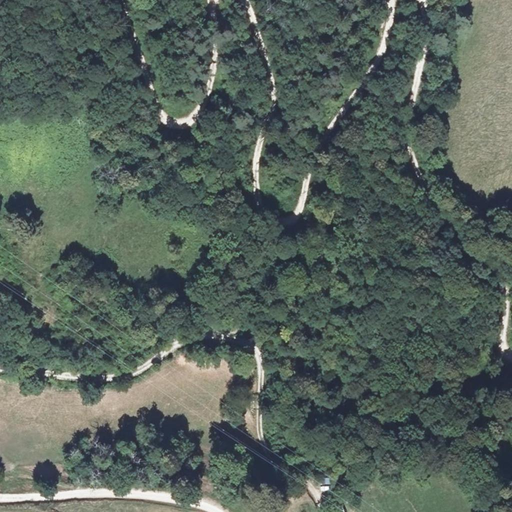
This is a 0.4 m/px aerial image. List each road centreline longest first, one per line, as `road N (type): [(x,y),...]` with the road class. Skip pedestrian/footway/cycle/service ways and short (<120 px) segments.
road 1 (track): [(241,0),(276,76),(254,177),(265,218),(283,223),(298,210),(316,147),(380,39),(390,0)]
road 2 (track): [(420,0),(428,40),(408,115),(409,164),(426,198),(501,283),(503,354),(511,361)]
road 3 (track): [(117,0),(166,121),(194,114),(207,96),(212,0)]
road 4 (track): [(0,499),(141,495),(217,511)]
